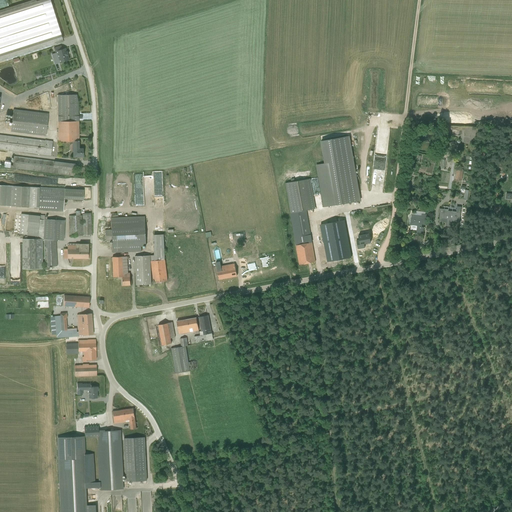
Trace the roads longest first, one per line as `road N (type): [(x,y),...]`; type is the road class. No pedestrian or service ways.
road 1 (unclassified): [(115,317),(511,237)]
road 2 (unclassified): [(95,310),(94,111),(64,0)]
road 3 (track): [(377,265),(394,209),(418,0)]
road 4 (unclassified): [(193,511),(149,414),(110,376),(103,329)]
